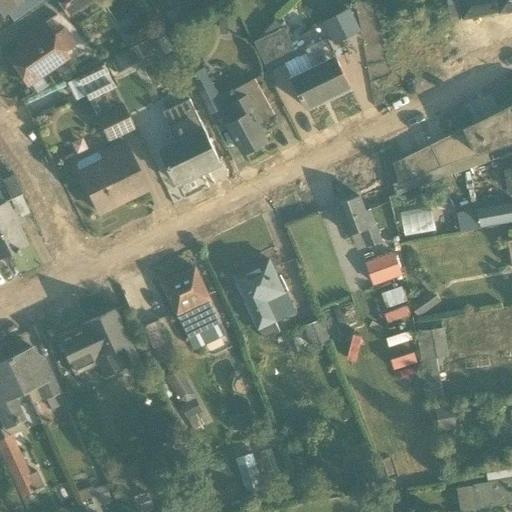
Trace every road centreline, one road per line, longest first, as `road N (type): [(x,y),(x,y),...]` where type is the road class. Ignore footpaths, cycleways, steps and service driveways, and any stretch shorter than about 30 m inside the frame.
road 1 (unclassified): [(85,269),(511,62)]
road 2 (residential): [(0,130),(85,269)]
